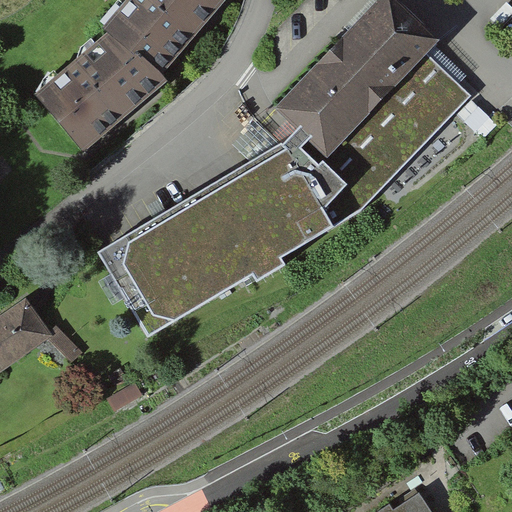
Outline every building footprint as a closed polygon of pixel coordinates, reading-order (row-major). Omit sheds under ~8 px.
[(162,74),(227,0),(129,0),(107,26),(113,33),(37,100),(87,156),(170,84),(162,74)] [(372,209),(473,100),(428,54),(443,39),(397,0),(382,0),(278,110),(301,129),(283,149),(102,253),(152,339),(253,276),(260,289),(288,269),(284,258),(372,209)] [(462,115),(484,138),(498,124),(475,101),(462,115)] [(0,376),(58,335),(29,296),(0,316),(0,376)] [(141,381),(111,400),(119,414),(149,395),(141,381)] [(432,511),(422,495),(394,511),(432,511)]
